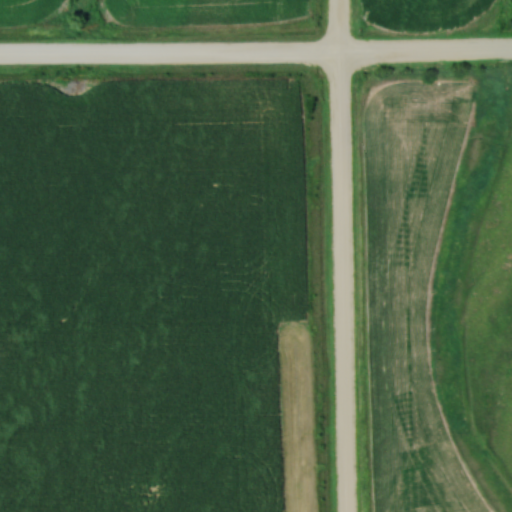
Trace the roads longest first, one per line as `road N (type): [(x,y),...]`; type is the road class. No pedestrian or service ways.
road 1 (residential): [(339,0),(348,511)]
road 2 (residential): [(511,51),(0,51)]
